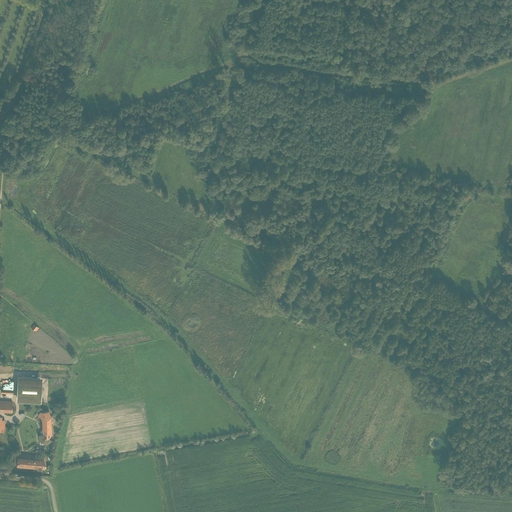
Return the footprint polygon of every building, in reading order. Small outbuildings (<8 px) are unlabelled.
[(27,327),(32,331),(36,327),(31,322),(27,327)] [(17,402),(41,403),(42,377),(18,376),(17,402)] [(12,401),(0,400),(0,411),(12,412),(12,401)] [(49,411),(39,412),(38,415),(38,417),(40,417),(42,420),(42,430),(41,430),(41,433),(39,433),(38,435),(39,438),(39,440),(41,443),(42,443),(43,444),(44,444),(45,444),(47,443),(49,443),(50,442),(51,440),(49,437),(51,435),(51,433),(51,416),(49,411)] [(41,470),(46,467),(45,461),(43,456),(18,454),(14,456),(14,464),(17,465),(17,466),(36,468),(37,470),(41,470)]
